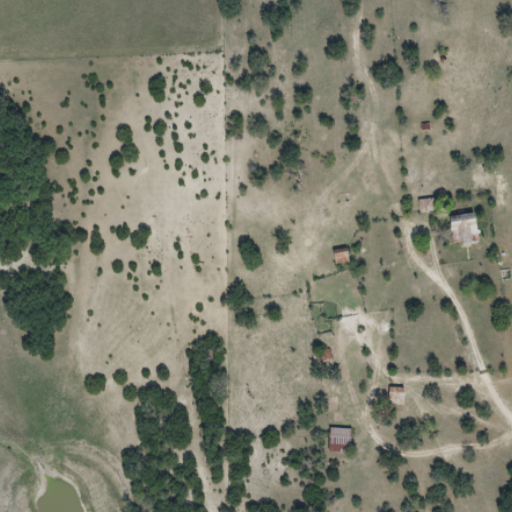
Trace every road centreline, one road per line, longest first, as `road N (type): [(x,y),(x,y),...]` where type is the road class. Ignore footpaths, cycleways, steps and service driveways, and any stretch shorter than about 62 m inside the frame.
road 1 (residential): [(464,322),(357,233),(275,26),(272,0)]
road 2 (residential): [(364,511),(367,476),(464,322)]
